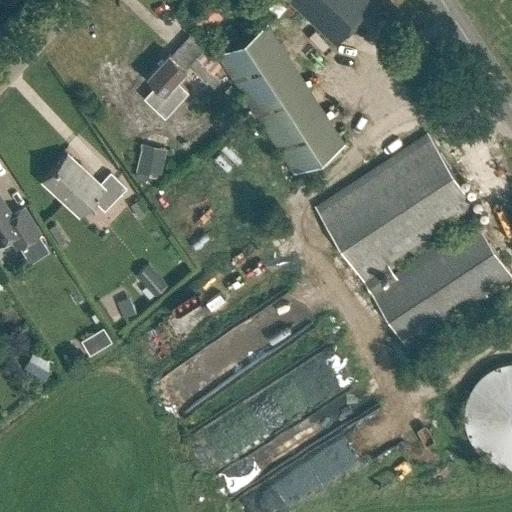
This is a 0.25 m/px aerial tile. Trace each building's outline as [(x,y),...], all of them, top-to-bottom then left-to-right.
[(287,0),(336,44),(376,0),(287,0)] [(217,21),(206,4),(192,13),(203,30),(217,21)] [(230,45),(241,38),(231,23),(221,30),(230,45)] [(186,68),(170,53),(149,76),(167,92),(191,67),(207,82),(214,74),(196,57),(186,68)] [(385,282),(379,273),(477,209),(429,134),(317,207),(406,342),(510,274),(477,222),(385,282)] [(142,151),(137,171),(159,177),(164,156),(142,151)] [(99,184),(67,154),(42,180),(79,214),(92,199),(104,210),(127,187),(110,171),(99,184)] [(12,214),(0,195),(0,242),(9,236),(16,248),(39,232),(23,207),(12,214)] [(168,284),(149,263),(137,274),(156,295),(168,284)] [(0,300),(8,294),(0,279),(0,300)] [(89,351),(112,341),(105,326),(82,336),(89,351)] [(55,361),(33,349),(22,367),(44,380),(55,361)] [(511,364),(468,368),(476,462),(511,459),(511,364)]
